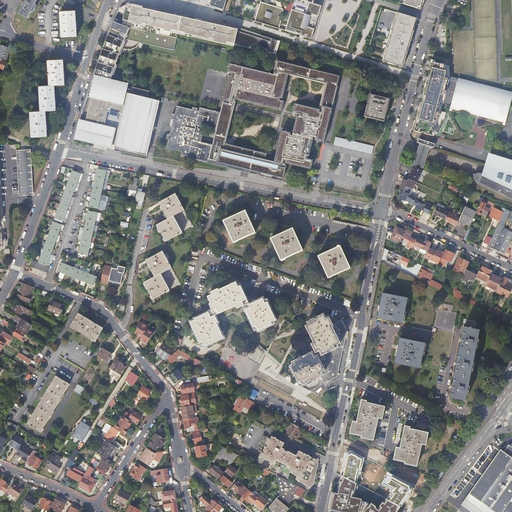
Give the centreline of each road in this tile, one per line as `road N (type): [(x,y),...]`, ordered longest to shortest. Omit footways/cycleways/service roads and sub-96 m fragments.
road 1 (residential): [(57,150),(381,211)]
road 2 (residential): [(318,511),(381,211)]
road 3 (residential): [(381,211),(437,0)]
road 4 (residential): [(168,394),(107,315),(14,273)]
road 5 (secondary): [(501,393),(415,511)]
road 6 (residential): [(381,211),(511,269)]
road 7 (residential): [(95,507),(168,394)]
road 8 (residential): [(14,273),(57,150)]
